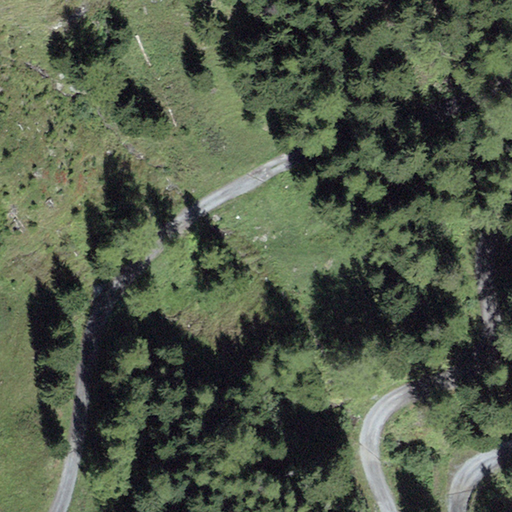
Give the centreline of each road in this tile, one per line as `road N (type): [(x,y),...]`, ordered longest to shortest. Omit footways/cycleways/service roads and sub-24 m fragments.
road 1 (track): [(511,78),(475,108),(293,159),(176,223),(129,266),(96,316),(58,511)]
road 2 (track): [(389,511),(372,469),(372,425),(403,396),(465,376),(488,339),(486,237),(511,202)]
